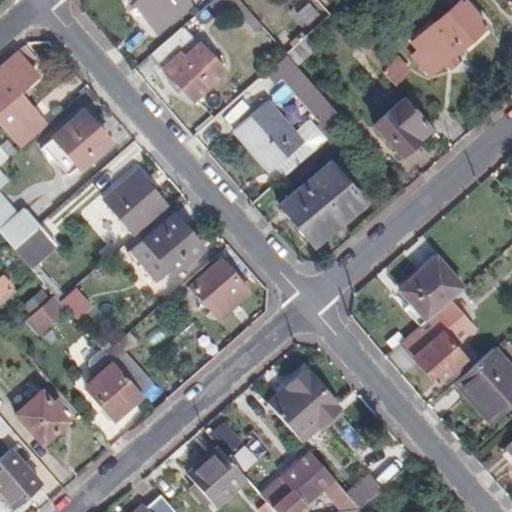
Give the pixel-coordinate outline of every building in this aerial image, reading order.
[(134,0),(162,30),(190,5),(185,0),(134,0)] [(236,0),(213,0),(208,5),(218,16),(230,6),(236,0)] [(262,27),(237,0),(236,0),(230,6),(255,34),(262,27)] [(511,0),(500,0),(511,13),(511,0)] [(304,23),(317,14),(308,1),(295,9),(304,23)] [(486,30),(461,3),(412,46),(418,53),(414,56),(432,76),(446,64),(452,70),(460,64),(453,58),(486,30)] [(184,26),(150,56),(191,102),(225,72),(184,26)] [(363,34),(354,41),(382,73),(390,66),(363,34)] [(307,36),(286,55),(295,65),(315,46),(307,36)] [(18,49),(0,65),(0,122),(22,147),(50,121),(37,106),(22,89),(40,74),(18,49)] [(274,167),(282,176),(345,122),(295,65),(286,55),(265,73),(275,85),(282,80),(319,123),(315,126),(309,119),(292,134),(266,105),(234,132),(269,172),(274,167)] [(390,66),(382,73),(395,87),(410,75),(397,61),(390,66)] [(54,91),(40,74),(22,89),(37,106),(54,91)] [(401,153),(430,127),(404,98),(374,123),(401,153)] [(107,142),(81,110),(50,137),(77,169),(107,142)] [(0,165),(9,157),(0,146),(0,165)] [(107,189),(135,168),(125,155),(98,176),(107,189)] [(313,242),(361,201),(327,162),(279,203),(313,242)] [(0,171),(0,188),(8,181),(0,171)] [(102,200),(132,235),(133,234),(164,207),(166,206),(136,171),(102,200)] [(0,233),(11,247),(37,224),(23,208),(16,214),(0,195),(0,233)] [(164,207),(133,234),(139,241),(171,215),(164,207)] [(171,215),(139,241),(140,242),(166,273),(168,275),(199,249),(171,215)] [(37,224),(11,247),(29,267),(35,262),(55,244),(37,224)] [(166,273),(140,242),(131,250),(157,281),(166,273)] [(459,291),(463,288),(436,257),(401,288),(428,319),(433,314),(459,291)] [(241,286),(216,260),(188,285),(211,313),(241,286)] [(29,267),(57,299),(63,294),(35,262),(29,267)] [(0,277),(0,305),(17,292),(2,275),(0,277)] [(19,307),(26,316),(51,295),(43,286),(19,307)] [(465,299),(459,291),(433,314),(440,322),(465,299)] [(75,303),(65,292),(63,294),(57,299),(67,310),(75,303)] [(35,336),(63,312),(50,297),(23,320),(35,336)] [(428,319),(399,344),(435,384),(464,360),(428,319)] [(129,331),(116,342),(125,352),(138,341),(129,331)] [(104,352),(141,395),(153,384),(125,352),(116,342),(104,352)] [(511,371),(492,349),(455,382),(490,422),(511,402),(511,371)] [(114,418),(141,395),(104,352),(92,363),(101,374),(86,387),(114,418)] [(337,404),(306,370),(271,399),(289,419),(303,435),(308,430),(315,437),(344,412),(337,404)] [(40,445),(67,423),(38,391),(12,413),(40,445)] [(289,419),(279,408),(274,412),(285,423),(289,419)] [(0,418),(0,438),(0,439),(11,430),(0,418)] [(245,479),(218,447),(185,476),(212,507),(245,479)] [(39,483),(9,449),(0,457),(0,494),(11,507),(39,483)] [(340,511),(345,511),(359,509),(346,496),(310,454),(280,480),(260,496),(271,509),(273,511),(301,511),(298,509),(321,490),(340,511)] [(359,509),(381,490),(369,476),(346,496),(359,509)] [(173,511),(158,495),(139,511),(173,511)]
